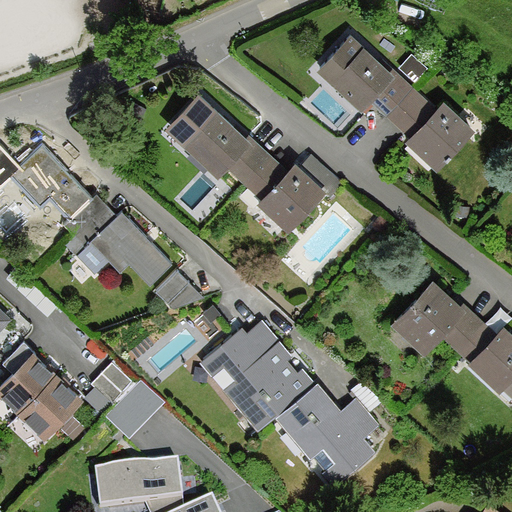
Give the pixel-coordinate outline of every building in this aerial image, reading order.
[(204,0),(208,9),(230,0),(204,0)] [(379,63),(350,36),(322,67),(364,105),(372,97),(415,137),(410,142),(438,168),(470,133),(444,109),(439,114),(381,61),(379,63)] [(285,174),(199,94),(169,126),(218,172),(226,163),(263,198),(285,174)] [(152,285),(174,263),(124,210),(119,215),(97,193),(93,197),(43,145),(20,166),(0,146),(0,187),(13,175),(40,205),(49,196),(70,218),(65,223),(76,235),(68,243),(79,254),(90,243),(120,274),(131,263),(152,285)] [(299,168),(295,164),(285,174),(263,198),(260,203),(289,228),(325,186),(330,190),(339,179),(311,154),(299,168)] [(205,296),(179,270),(159,291),(175,307),(205,296)] [(486,323),(437,279),(396,323),(429,354),(446,339),(459,352),(486,323)] [(0,331),(13,318),(0,305),(0,331)] [(212,338),(226,326),(211,309),(198,320),(212,338)] [(242,326),(201,360),(214,374),(225,364),(237,378),(223,389),(259,430),(275,416),(335,485),(377,449),(363,433),(377,421),(355,396),(341,409),(317,382),(303,394),(278,365),(292,353),(269,327),(254,340),(242,326)] [(511,329),(507,326),(473,364),(505,393),(508,390),(511,393),(511,329)] [(14,373),(35,351),(25,341),(4,362),(14,373)] [(0,387),(0,394),(47,440),(85,400),(35,351),(14,373),(0,387)] [(131,381),(113,363),(93,383),(112,401),(131,381)] [(361,379),(351,388),(371,410),(383,400),(361,379)] [(141,381),(106,418),(130,441),(165,405),(141,381)] [(180,460),(97,469),(101,508),(147,504),(150,511),(178,511),(184,510),(180,460)] [(178,511),(220,511),(214,497),(184,510),(178,511)]
